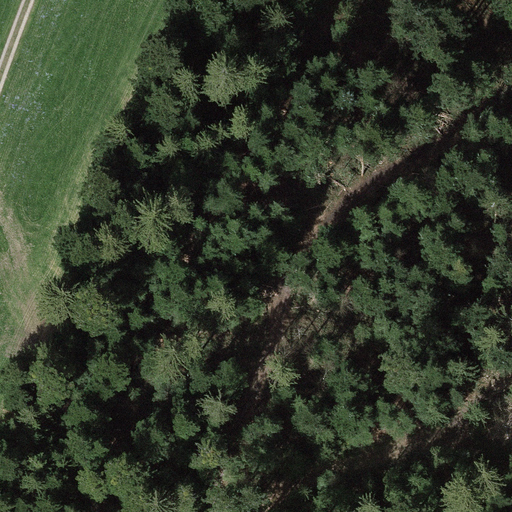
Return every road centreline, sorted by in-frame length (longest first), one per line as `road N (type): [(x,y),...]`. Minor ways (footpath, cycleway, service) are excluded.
road 1 (track): [(511,377),(243,511)]
road 2 (track): [(210,511),(239,396),(270,340),(287,254)]
road 3 (track): [(100,511),(68,457),(50,374)]
